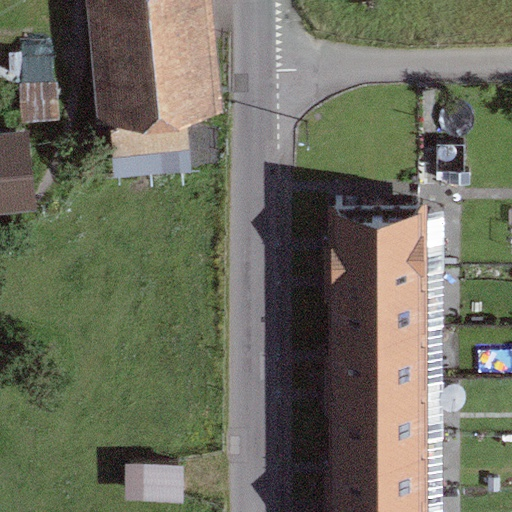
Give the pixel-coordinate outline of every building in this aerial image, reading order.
[(85,0),(97,120),(104,119),(110,172),(192,164),(187,111),(221,107),(209,0),(85,0)] [(22,121),(0,123),(0,206),(32,203),(22,121)] [(428,260),(427,198),(326,199),(326,261),(428,260)] [(428,322),(428,260),(326,261),(327,323),(428,322)] [(429,384),(428,322),(327,323),(327,385),(429,384)] [(429,446),(429,384),(327,385),(328,447),(429,446)] [(430,509),(429,446),(328,447),(328,509),(430,509)] [(181,458),(123,458),(124,497),(182,497),(181,458)]
